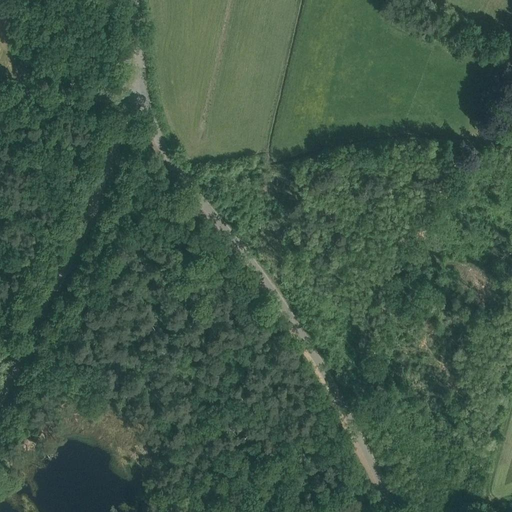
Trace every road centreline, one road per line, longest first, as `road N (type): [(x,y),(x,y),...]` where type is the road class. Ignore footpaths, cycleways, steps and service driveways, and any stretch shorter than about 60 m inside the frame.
road 1 (unclassified): [(394,511),(318,364),(167,157),(144,97)]
road 2 (track): [(26,335),(134,97)]
road 3 (unclassified): [(0,92),(144,97)]
